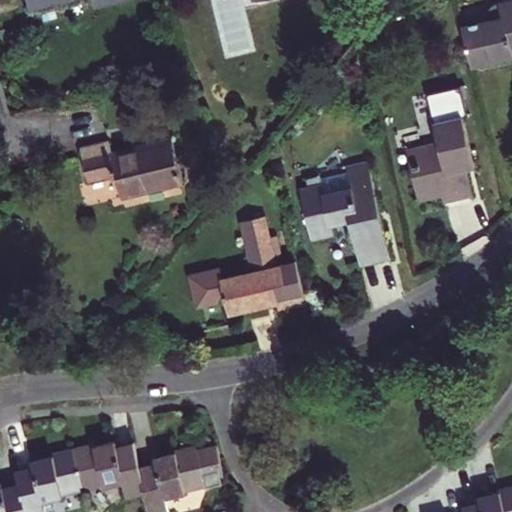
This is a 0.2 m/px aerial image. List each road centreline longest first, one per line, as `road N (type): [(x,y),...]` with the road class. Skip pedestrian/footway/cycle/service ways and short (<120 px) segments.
road 1 (residential): [(511,239),(368,329),(311,353),(211,375)]
road 2 (residential): [(211,375),(0,396)]
road 3 (residential): [(511,397),(471,447),(378,511)]
road 4 (residential): [(283,511),(259,497),(236,465),(211,375)]
